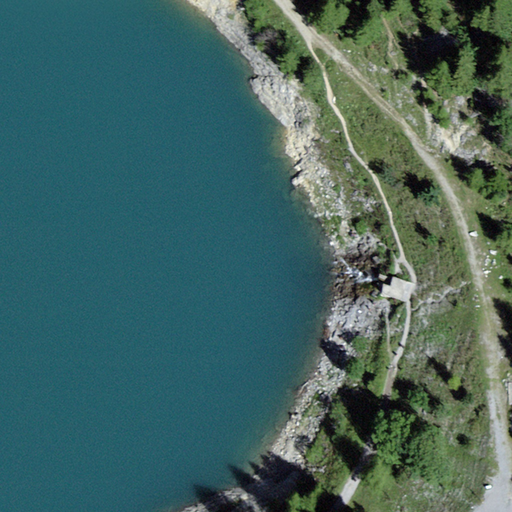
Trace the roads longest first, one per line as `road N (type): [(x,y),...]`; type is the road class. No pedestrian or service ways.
road 1 (track): [(277,0),(432,156),(495,311),(503,490),(496,511)]
road 2 (track): [(383,379),(361,463),(333,511)]
